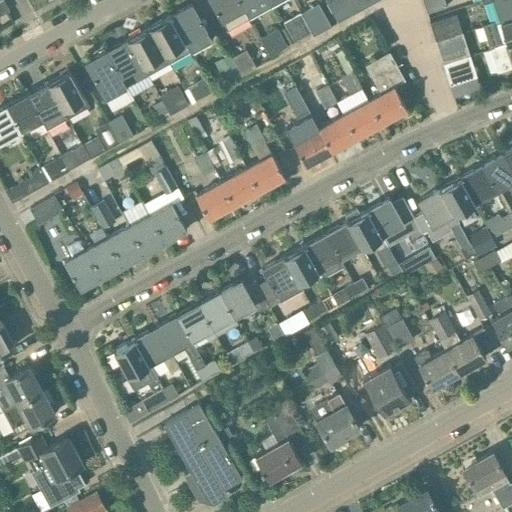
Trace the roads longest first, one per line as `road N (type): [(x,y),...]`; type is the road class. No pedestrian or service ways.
road 1 (residential): [(511,99),(412,143),(64,337)]
road 2 (residential): [(296,511),(511,391)]
road 3 (residential): [(150,511),(64,337)]
road 4 (residential): [(64,337),(0,219)]
road 5 (residential): [(0,66),(115,0)]
